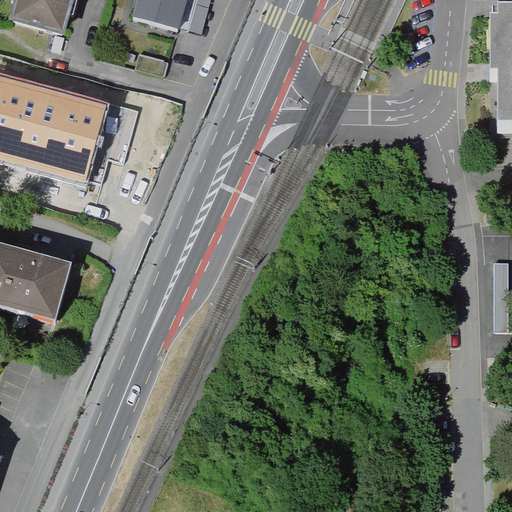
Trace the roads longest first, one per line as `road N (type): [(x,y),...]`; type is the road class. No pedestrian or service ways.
road 1 (secondary): [(76,511),(257,92)]
road 2 (residential): [(476,511),(466,244),(426,111)]
road 3 (residential): [(257,92),(357,117),(426,111)]
